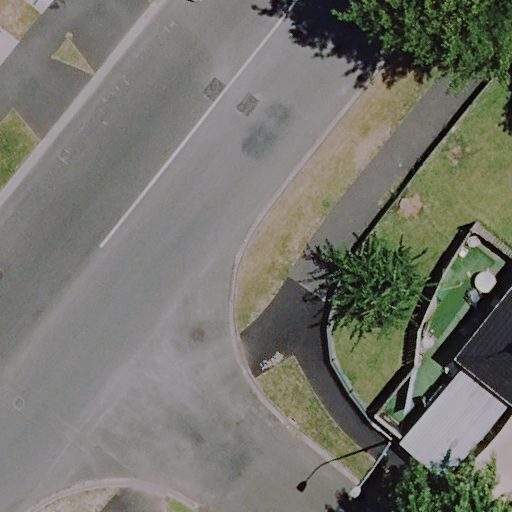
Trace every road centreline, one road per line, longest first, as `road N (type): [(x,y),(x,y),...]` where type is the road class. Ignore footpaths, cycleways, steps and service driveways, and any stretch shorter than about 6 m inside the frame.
road 1 (unclassified): [(46,319),(301,0)]
road 2 (residential): [(292,511),(46,319)]
